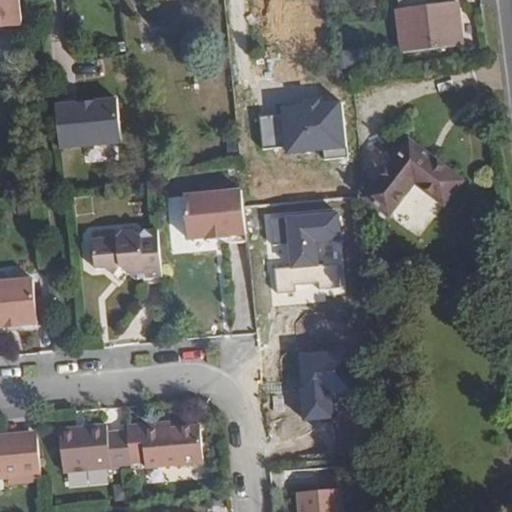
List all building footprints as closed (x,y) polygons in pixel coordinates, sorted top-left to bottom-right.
[(19,0),(0,0),(0,27),(22,26),(19,0)] [(462,47),(457,4),(426,8),(424,0),(397,0),(399,11),(396,11),(401,55),(462,47)] [(283,71),(241,74),(243,108),(286,105),(283,71)] [(52,146),(119,144),(118,96),(51,98),(52,146)] [(444,205),(461,182),(408,141),(365,198),(389,216),(415,183),(444,205)] [(207,238),(228,237),(228,232),(247,231),(243,189),(185,194),(189,235),(206,234),(207,238)] [(73,197),(73,214),(90,214),(89,197),(73,197)] [(137,279),(145,278),(163,276),(159,227),(147,227),(142,232),(135,224),(122,225),(116,232),(93,233),(96,264),(107,263),(116,273),(125,266),(133,273),(137,279)] [(228,240),(248,238),(247,231),(228,232),(228,237),(228,240)] [(124,282),(133,273),(125,266),(116,273),(124,282)] [(0,324),(38,320),(36,295),(34,276),(0,279),(0,324)] [(38,320),(52,319),(49,294),(36,295),(38,320)] [(308,379),(307,345),(284,345),(285,379),(308,379)] [(272,361),(260,362),(262,383),(274,381),(272,361)] [(172,422),(145,424),(145,430),(172,428),(172,422)] [(65,472),(132,466),(132,461),(129,430),(109,432),(108,424),(61,429),(65,472)] [(145,424),(128,425),(129,430),(132,461),(147,459),(148,466),(205,461),(201,425),(172,428),(145,430),(145,424)] [(39,439),(39,433),(7,435),(8,441),(39,439)] [(0,478),(10,477),(11,482),(43,480),(39,439),(8,441),(7,435),(0,435),(0,478)] [(297,492),(298,511),(343,511),(341,487),(297,492)]
